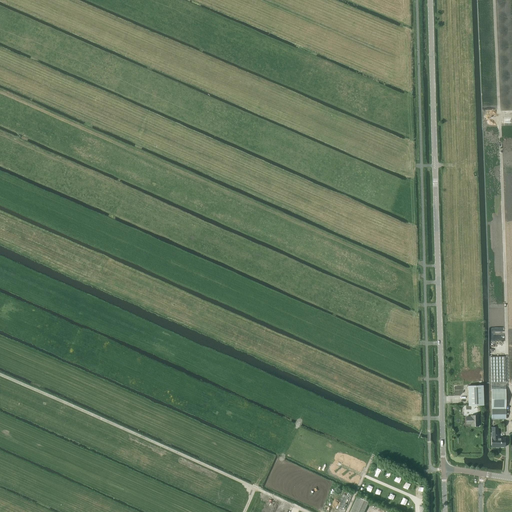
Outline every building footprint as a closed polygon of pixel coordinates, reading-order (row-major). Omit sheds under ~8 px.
[(491,420),(505,420),(505,357),(491,357),(491,420)] [(483,385),(468,386),(468,406),(483,405),(483,385)] [(471,417),(466,417),(466,422),(471,422),(471,426),(479,426),(478,415),(471,416),(471,417)] [(497,437),(491,437),(491,447),(504,447),(504,438),(497,438),(497,437)] [(363,511),(368,502),(356,497),(349,511),(363,511)]
